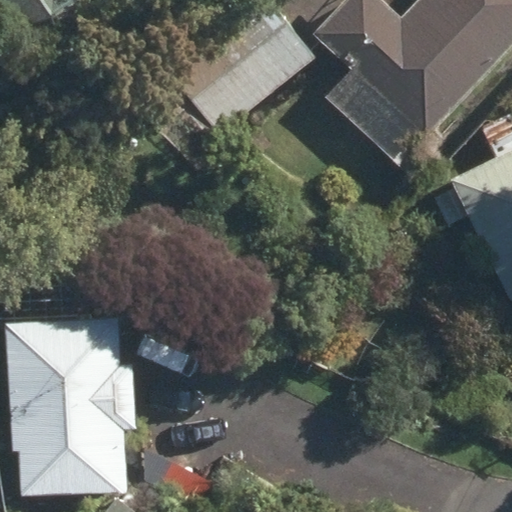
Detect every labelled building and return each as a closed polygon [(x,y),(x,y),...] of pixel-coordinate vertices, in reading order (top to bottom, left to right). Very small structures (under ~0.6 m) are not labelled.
[(0,0),(0,33),(37,86),(160,0),(0,0)] [(238,0),(158,65),(215,137),(316,55),(272,0),(238,0)] [(407,143),(422,156),(441,136),(434,130),(511,44),(511,0),(416,0),(403,15),(385,0),(339,0),(313,29),(354,66),(328,95),(394,156),(407,143)] [(510,295),(511,296),(511,110),(481,125),(474,131),(471,138),(469,148),(472,156),(476,163),(452,176),(457,185),(435,196),(450,223),(470,215),(510,295)] [(22,413),(27,490),(129,481),(124,421),(138,419),(132,354),(120,355),(116,307),(80,310),(76,260),(1,266),(13,413),(22,413)] [(100,511),(142,511),(117,491),(100,511)]
